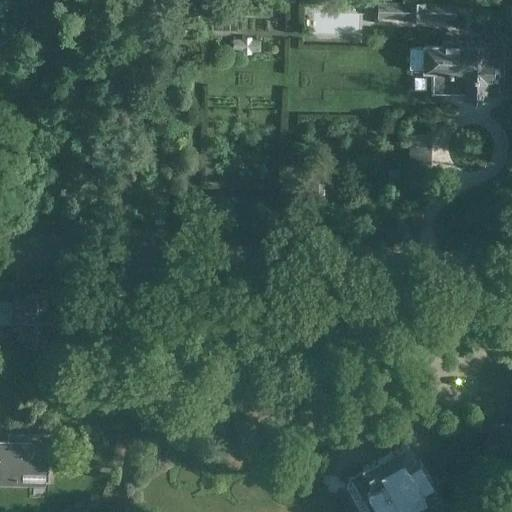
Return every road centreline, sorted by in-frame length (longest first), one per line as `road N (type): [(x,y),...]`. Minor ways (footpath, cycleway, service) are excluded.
road 1 (residential): [(511,276),(0,265)]
road 2 (track): [(34,266),(42,175),(109,0)]
